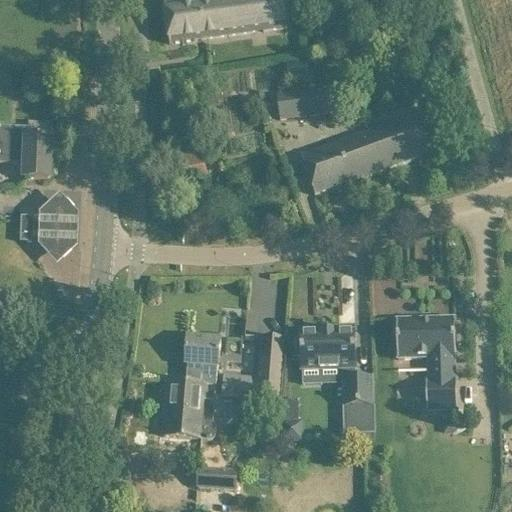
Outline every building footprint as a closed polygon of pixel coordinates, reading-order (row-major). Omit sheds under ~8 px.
[(170,46),(190,43),(286,30),(281,0),(201,0),(202,0),(184,3),(165,6),(170,46)] [(281,121),(341,114),(337,90),(278,97),(281,121)] [(436,154),(429,135),(421,114),(355,137),(335,145),(301,157),(308,178),(315,197),(436,154)] [(29,129),(9,128),(0,127),(0,164),(26,165),(26,181),(50,181),(52,139),(28,138),(29,129)] [(207,174),(202,150),(174,157),(178,180),(207,174)] [(35,218),(34,244),(39,244),(39,248),(58,268),(77,250),(79,217),(60,197),(40,215),(40,218),(35,218)] [(35,218),(22,218),(21,243),(34,244),(35,218)] [(288,312),(289,286),(277,285),(276,311),(288,312)] [(456,359),(456,340),(455,320),(397,322),(398,360),(427,359),(426,381),(427,412),(458,411),(457,381),(455,381),(454,359),(456,359)] [(355,333),(338,334),(338,332),(319,332),(319,334),(301,335),(301,340),(297,340),(297,358),(302,358),(302,372),(345,370),(345,380),(344,380),(346,434),(374,433),(372,380),(354,380),(354,370),(356,370),(355,333)] [(219,369),(219,361),(221,341),(188,338),(186,366),(188,366),(186,384),(206,385),(216,386),(217,369),(219,369)] [(282,381),(283,360),(285,340),(263,338),(260,378),(224,374),(222,398),(259,401),(261,379),(282,381)] [(206,385),(186,384),(168,382),(164,438),(184,439),(202,441),(212,442),(214,439),(216,436),(216,433),(216,428),(215,425),(213,422),(215,402),(205,401),(206,385)] [(200,489),(198,511),(212,511),(232,511),(235,492),(236,492),(239,471),(200,467),(197,489),(200,489)]
